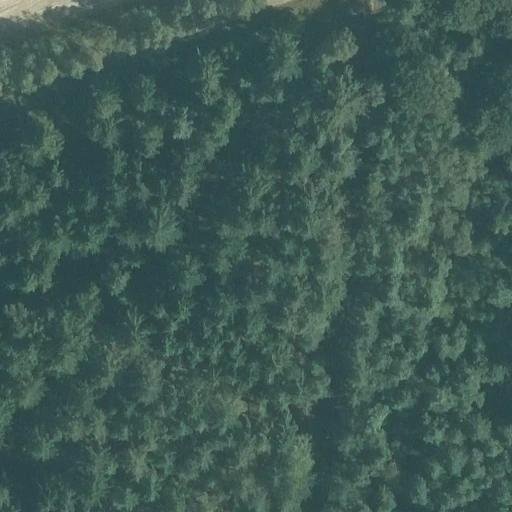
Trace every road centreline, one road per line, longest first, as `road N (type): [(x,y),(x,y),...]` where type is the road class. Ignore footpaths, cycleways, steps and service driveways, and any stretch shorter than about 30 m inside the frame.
road 1 (track): [(343,0),(0,418)]
road 2 (track): [(311,511),(370,0)]
road 3 (unclassified): [(0,97),(276,0)]
